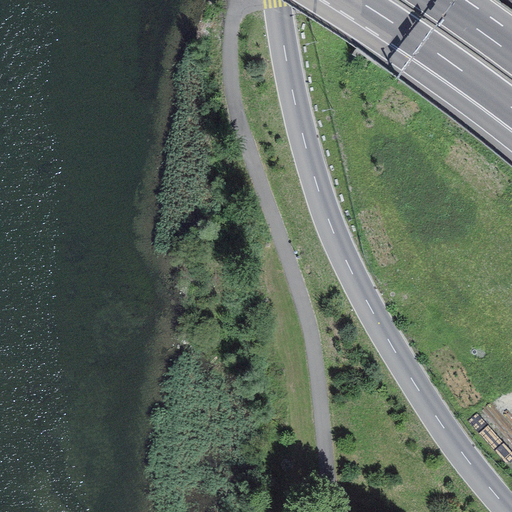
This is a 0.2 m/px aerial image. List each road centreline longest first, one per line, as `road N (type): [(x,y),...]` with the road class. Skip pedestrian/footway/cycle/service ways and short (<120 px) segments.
road 1 (unclassified): [(511,511),(423,398),(347,265),(305,148),(278,0)]
road 2 (motorway): [(305,0),(511,142)]
road 3 (motorway): [(357,0),(511,108)]
